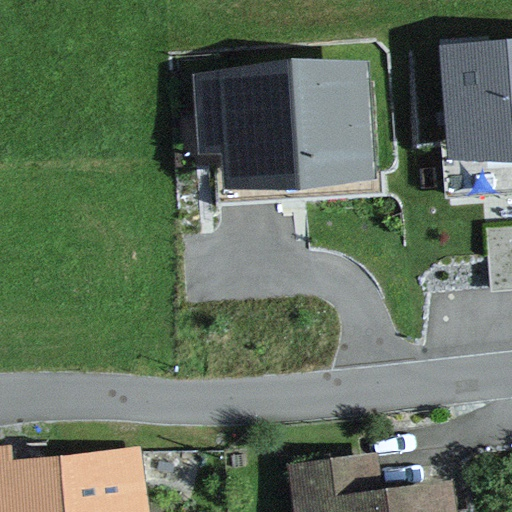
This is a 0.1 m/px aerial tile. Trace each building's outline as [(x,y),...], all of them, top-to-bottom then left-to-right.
[(511,189),(511,54),(454,58),(456,101),(442,102),(447,194),(511,189)] [(357,196),(349,77),(209,86),(217,205),(357,196)] [(511,221),(485,223),(489,286),(511,284),(511,221)] [(67,511),(62,466),(52,467),(52,442),(0,444),(0,511),(67,511)] [(62,463),(62,466),(67,511),(128,511),(127,499),(145,496),(140,453),(62,463)] [(296,475),(300,511),(441,511),(440,497),(369,507),(363,466),(296,475)]
